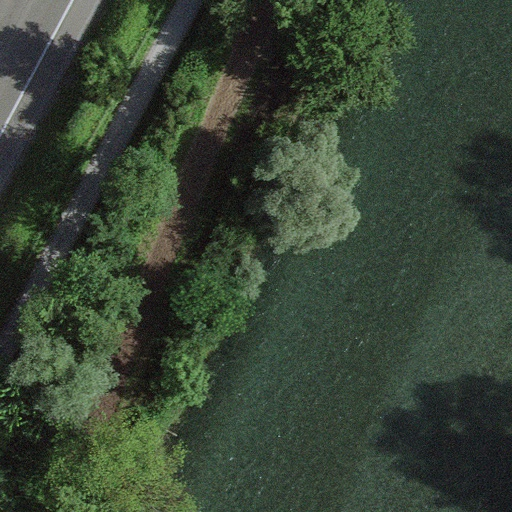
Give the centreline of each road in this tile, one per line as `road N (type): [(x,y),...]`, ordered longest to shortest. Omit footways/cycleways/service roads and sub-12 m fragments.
road 1 (unknown): [(317,0),(104,511)]
road 2 (track): [(190,0),(0,371)]
